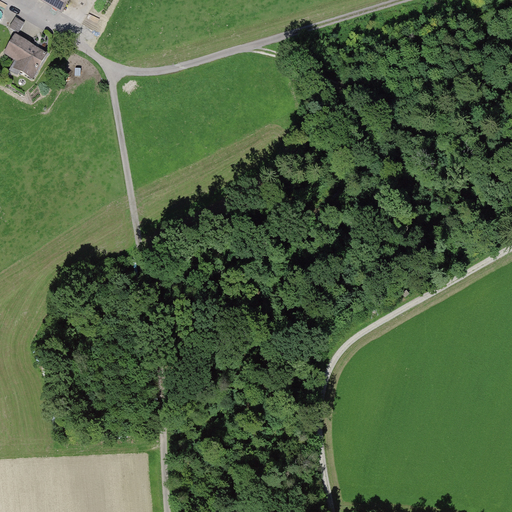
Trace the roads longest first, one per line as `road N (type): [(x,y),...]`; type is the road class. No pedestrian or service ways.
road 1 (track): [(110,69),(159,353),(168,511)]
road 2 (track): [(392,0),(195,62),(141,71),(110,69),(0,0)]
road 3 (track): [(331,511),(321,409),(339,352),(511,246)]
road 4 (track): [(244,47),(276,52),(363,93),(479,91),(511,99)]
